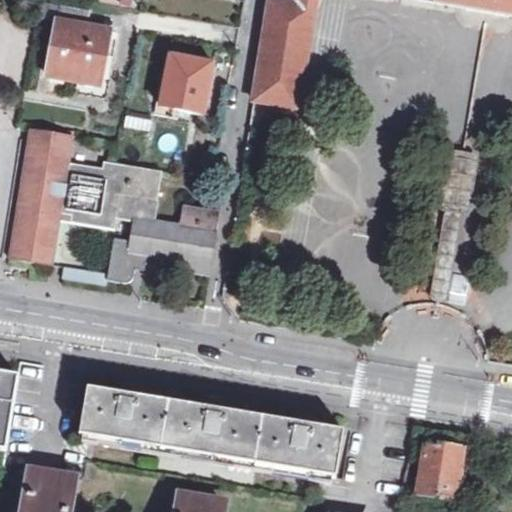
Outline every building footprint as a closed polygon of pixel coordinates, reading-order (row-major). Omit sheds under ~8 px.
[(298,109),(316,1),(306,0),(300,0),(299,6),(269,1),(252,101),(298,109)] [(316,0),(417,0),(511,15),(511,0),(306,0),(316,1),(316,0)] [(106,57),(109,32),(87,28),(90,13),(60,8),(47,77),(77,83),(96,86),(102,56),(106,57)] [(118,33),(109,32),(106,57),(102,56),(96,86),(77,83),(75,95),(106,100),(118,33)] [(203,116),(212,64),(190,61),(192,51),(172,47),(161,108),(203,116)] [(126,118),(124,133),(148,138),(151,122),(126,118)] [(212,236),(216,236),(220,212),(183,206),(179,227),(154,224),(162,172),(104,162),(103,169),(69,164),(73,137),(39,131),(31,176),(23,174),(19,199),(28,201),(22,236),(14,234),(10,260),(53,266),(62,214),(72,216),(72,219),(116,226),(118,219),(134,222),(130,241),(115,239),(108,281),(125,284),(131,282),(134,276),(136,265),(146,266),(148,256),(174,261),(173,270),(180,272),(181,267),(189,268),(188,273),(210,277),(212,261),(208,260),(212,236)] [(445,207),(463,210),(475,187),(470,162),(454,159),(442,181),(445,207)] [(444,216),(430,294),(438,303),(448,298),(461,218),(453,211),(444,216)] [(208,260),(212,261),(216,236),(212,236),(208,260)] [(63,270),(62,283),(100,286),(101,274),(63,270)] [(20,379),(0,375),(0,452),(7,454),(8,450),(20,379)] [(345,433),(88,390),(81,436),(336,479),(345,433)] [(405,495),(457,503),(464,451),(426,446),(421,478),(408,476),(405,495)] [(71,511),(76,482),(31,475),(24,511),(71,511)] [(229,511),(230,508),(184,500),(182,511),(229,511)]
